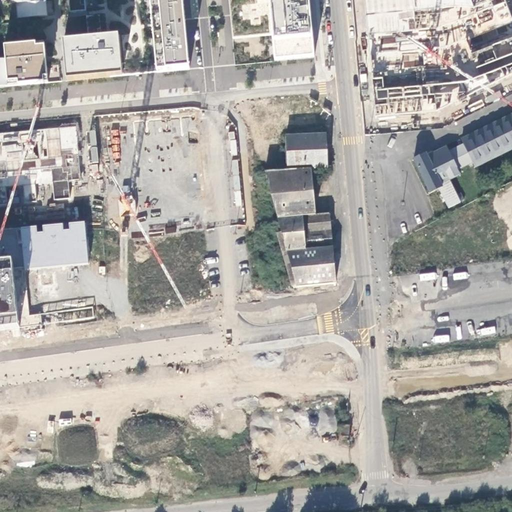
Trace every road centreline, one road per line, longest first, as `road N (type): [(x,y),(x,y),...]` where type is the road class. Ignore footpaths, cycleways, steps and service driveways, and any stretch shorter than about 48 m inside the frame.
road 1 (unclassified): [(511,482),(372,494),(363,319)]
road 2 (residential): [(233,337),(211,97)]
road 3 (tertiary): [(0,370),(233,337)]
road 4 (tertiary): [(363,319),(344,86)]
road 5 (residential): [(0,118),(211,97)]
road 6 (unknown): [(363,319),(511,298)]
road 7 (residential): [(211,97),(344,86)]
road 8 (tertiary): [(233,337),(363,319)]
